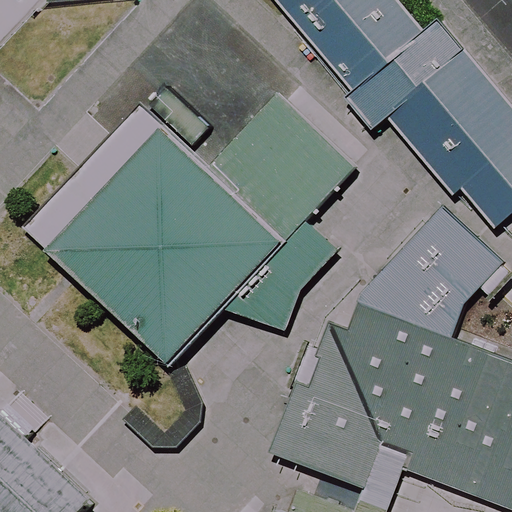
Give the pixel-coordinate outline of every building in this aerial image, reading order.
[(0,0),(0,18),(17,0),(0,0)] [(451,55),(404,0),(280,0),(359,92),(366,87),(491,233),(511,216),(511,102),(463,45),(451,55)] [(138,107),(27,221),(169,358),(356,165),(279,90),(202,169),(138,107)] [(282,479),(269,511),(511,511),(511,353),(451,332),(463,299),(498,255),(438,195),(349,294),(291,455),(369,483),(379,457),(511,504),(511,511),(361,511),(363,508),(282,479)] [(0,511),(87,511),(0,427),(0,511)]
